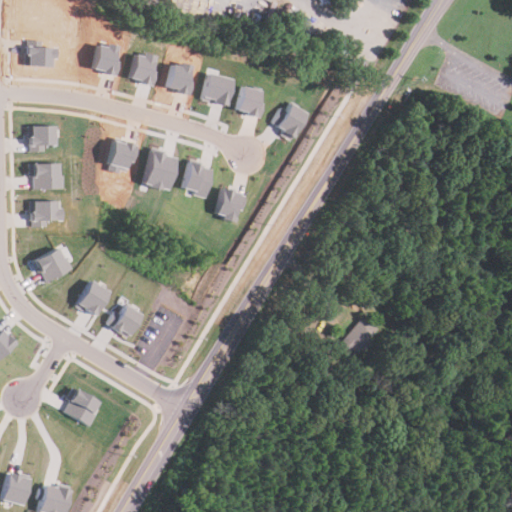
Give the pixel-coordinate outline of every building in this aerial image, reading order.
[(232,1),(198,0),(186,0),(187,5),(205,5),(205,14),(232,15),(232,1)] [(53,125),(27,125),(27,151),(42,150),(42,145),(54,144),(53,125)] [(30,188),(61,188),(61,174),(56,174),(56,162),(26,163),(26,177),(30,177),(30,188)] [(57,219),(57,200),(27,201),(27,226),(44,226),(44,220),(57,219)] [(41,281),(70,269),(64,256),(60,258),(55,248),(32,258),(41,281)] [(91,316),(106,290),(87,279),(72,305),(91,316)] [(137,314),(121,304),(107,328),(124,337),(137,314)] [(334,345),(349,358),(375,328),(360,315),(334,345)] [(0,353),(12,342),(0,330),(0,353)] [(89,413),(96,401),(72,389),(60,412),(86,425),(92,415),(89,413)] [(26,478),(4,472),(0,486),(0,499),(19,504),(26,478)] [(60,511),(66,489),(41,483),(33,511),(60,511)]
